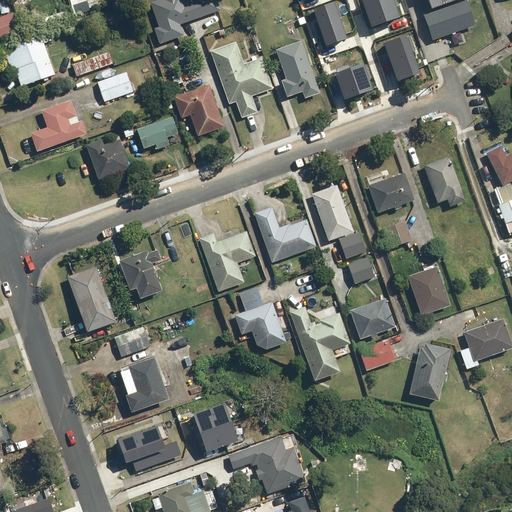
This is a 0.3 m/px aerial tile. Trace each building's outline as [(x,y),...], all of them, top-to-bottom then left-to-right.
[(157,0),(158,2),(148,6),(156,29),(152,31),(157,46),(182,38),(178,28),(219,13),(213,0),(157,0)] [(332,0),(328,0),(310,7),(325,45),(346,37),(332,0)] [(390,0),(362,0),(371,23),(395,15),(390,0)] [(473,25),(465,1),(423,15),(432,39),(473,25)] [(67,11),(38,22),(46,42),(75,31),(67,11)] [(10,16),(0,19),(0,40),(17,35),(10,16)] [(403,31),(382,39),(396,78),(418,70),(403,31)] [(45,49),(42,50),(39,41),(1,54),(8,74),(12,73),(17,89),(51,78),(54,77),(45,49)] [(300,44),(274,52),(283,82),(279,83),(284,99),(299,95),(301,102),(318,96),(300,44)] [(234,46),(209,55),(227,107),(235,105),(240,119),(256,114),(251,98),(271,91),(260,59),(241,66),(234,46)] [(107,55),(73,66),(77,77),(111,66),(107,55)] [(360,61),(335,70),(345,96),(369,87),(360,61)] [(94,84),(102,104),(125,96),(126,98),(136,95),(129,78),(132,77),(130,71),(94,84)] [(207,88),(172,100),(179,121),(188,118),(195,139),(223,129),(207,88)] [(68,101),(38,112),(44,131),(29,136),(35,153),(84,136),(80,123),(76,124),(68,101)] [(172,119),(134,133),(140,152),(152,148),(154,152),(168,147),(165,140),(178,135),(172,119)] [(99,141),(83,147),(96,184),(128,171),(117,142),(102,148),(99,141)] [(500,148),(484,156),(500,188),(511,182),(511,153),(504,157),(500,148)] [(419,167),(434,207),(445,204),(447,210),(463,204),(446,157),(419,167)] [(479,177),(485,194),(498,229),(511,223),(511,201),(501,205),(490,173),(479,177)] [(402,175),(365,188),(375,216),(412,204),(402,175)] [(335,188),(309,197),(326,244),(351,235),(335,188)] [(270,208),(251,215),(269,266),(315,249),(305,222),(278,231),(270,208)] [(403,224),(381,232),(388,251),(410,242),(403,224)] [(213,236),(197,242),(215,295),(243,286),(236,266),(254,259),(245,234),(215,244),(213,236)] [(357,236),(337,242),(343,261),(363,255),(357,236)] [(145,253),(116,262),(125,294),(132,292),(136,304),(158,295),(150,267),(157,265),(153,253),(145,255),(145,253)] [(366,259),(345,266),(351,285),(372,278),(366,259)] [(434,269),(406,279),(418,318),(448,307),(434,269)] [(94,270),(64,280),(83,338),(113,328),(94,270)] [(285,345),(271,305),(261,308),(255,290),(238,295),(244,314),(232,317),(239,337),(249,334),(254,350),(263,354),(285,345)] [(383,302),(348,313),(358,342),(393,331),(383,302)] [(303,310),(287,315),(310,385),(338,376),(333,360),(349,355),(336,316),(308,325),(303,310)] [(500,322),(461,335),(466,350),(457,353),(463,372),(476,368),(475,363),(510,351),(500,322)] [(142,328),(112,340),(119,360),(150,348),(142,328)] [(179,339),(154,347),(157,356),(181,348),(179,339)] [(385,342),(357,353),(365,374),(393,363),(385,342)] [(435,405),(440,385),(444,386),(448,371),(444,370),(449,351),(419,344),(406,398),(435,405)] [(150,361),(122,371),(123,374),(117,376),(124,398),(121,399),(127,417),(164,404),(150,361)] [(202,379),(185,385),(191,400),(207,394),(202,379)] [(192,412),(205,450),(236,440),(223,402),(192,412)] [(0,444),(11,440),(0,409),(0,444)] [(119,438),(127,460),(133,458),(137,469),(181,454),(176,439),(164,443),(157,425),(119,438)] [(278,440),(226,458),(231,472),(249,466),(250,469),(255,467),(257,472),(253,474),(256,483),(259,482),(263,497),(303,483),(292,450),(282,453),(278,440)] [(12,449),(0,453),(0,502),(11,498),(2,476),(20,470),(12,449)] [(367,455),(351,455),(351,471),(367,471),(367,455)] [(188,486),(155,495),(156,499),(149,501),(151,511),(154,511),(160,510),(160,511),(206,511),(201,493),(191,496),(188,486)] [(11,511),(54,511),(50,497),(11,511)] [(284,511),(309,511),(305,497),(282,504),(284,511)]
